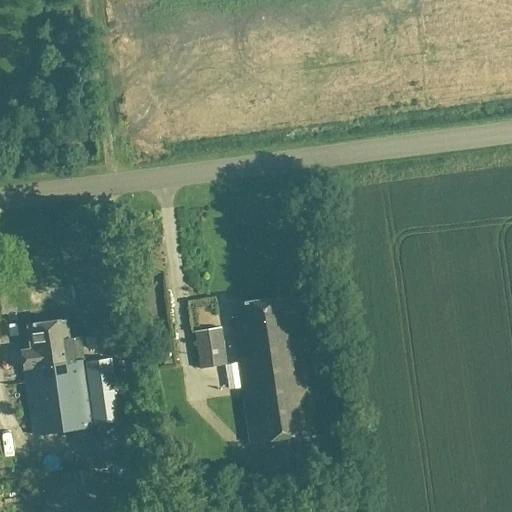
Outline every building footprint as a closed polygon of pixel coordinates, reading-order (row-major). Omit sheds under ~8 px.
[(315,433),(312,412),(295,297),(235,306),(237,318),(231,319),(249,443),(315,433)] [(22,368),(25,389),(32,434),(118,421),(109,359),(84,363),(80,338),(70,340),(67,320),(27,326),(31,351),(21,352),(24,368),(22,368)] [(220,328),(194,332),(199,370),(226,365),(220,328)] [(6,439),(11,461),(18,459),(13,437),(6,439)] [(88,470),(38,477),(43,511),(134,511),(129,477),(90,483),(88,470)]
